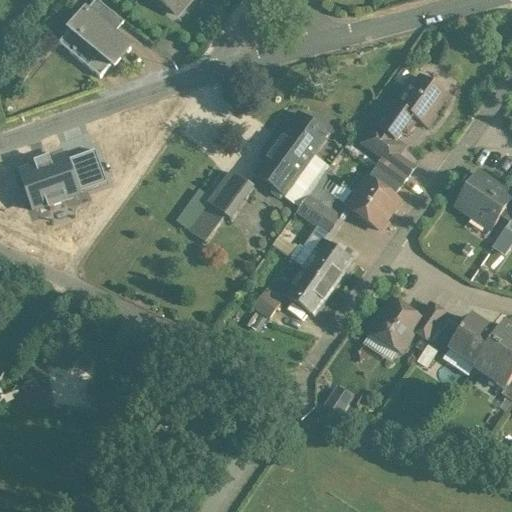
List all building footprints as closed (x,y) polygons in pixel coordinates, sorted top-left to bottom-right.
[(85,13),(114,36),(124,23),(96,0),(85,13)] [(156,0),(174,16),(187,0),(156,0)] [(114,36),(85,13),(70,32),(80,40),(111,66),(115,69),(130,50),(114,36)] [(70,54),(80,40),(70,32),(60,45),(70,54)] [(100,79),(111,66),(80,40),(70,54),(100,79)] [(32,48),(17,63),(28,72),(42,57),(32,48)] [(447,97),(421,78),(402,104),(398,101),(378,129),(374,126),(360,146),(382,161),(389,150),(399,156),(404,149),(396,143),(413,119),(427,129),(436,118),(433,116),(447,97)] [(299,116),(276,148),(304,169),(328,136),(299,116)] [(276,148),(256,175),(286,197),(306,170),(304,169),(276,148)] [(399,156),(389,150),(382,161),(375,170),(401,189),(416,169),(399,156)] [(316,187),(348,209),(357,196),(326,173),(316,187)] [(254,189),(232,174),(224,185),(245,201),(254,189)] [(511,197),(479,175),(456,209),(490,232),(500,218),(511,200),(511,197)] [(399,202),(368,181),(357,196),(348,209),(347,210),(378,231),(399,202)] [(245,201),(224,185),(209,206),(225,218),(230,222),(245,201)] [(348,209),(316,187),(296,214),(313,225),(324,210),(340,221),(347,210),(348,209)] [(511,200),(500,218),(510,224),(511,220),(511,200)] [(209,206),(189,233),(205,244),(225,218),(209,206)] [(340,221),(324,210),(313,225),(318,228),(329,236),(340,221)] [(290,259),(290,260),(305,271),(314,260),(313,259),(324,243),(329,236),(318,228),(303,249),(299,247),(297,250),(290,259)] [(491,280),(511,246),(511,235),(507,232),(481,274),(491,280)] [(277,249),(290,259),(297,250),(283,240),(277,249)] [(353,263),(324,243),(313,259),(314,260),(305,271),(333,291),(353,263)] [(333,291),(305,271),(297,283),(296,282),(285,298),(313,318),(333,291)] [(265,294),(254,309),(270,321),(281,305),(265,294)] [(420,322),(392,303),(371,335),(400,354),(414,334),(421,322),(420,322)] [(447,318),(430,306),(420,322),(421,322),(414,334),(429,344),(447,318)] [(464,328),(448,317),(429,344),(428,347),(445,359),(451,351),(450,350),(464,328)] [(496,338),(470,320),(464,328),(450,350),(451,351),(476,368),(496,338)] [(496,338),(476,368),(507,389),(511,380),(511,331),(504,326),(496,338)] [(511,380),(507,389),(501,397),(511,404),(511,380)] [(253,511),(280,511),(292,500),(278,486),(253,511)]
